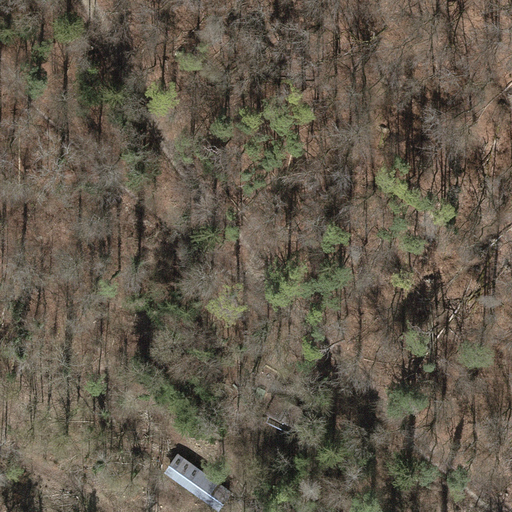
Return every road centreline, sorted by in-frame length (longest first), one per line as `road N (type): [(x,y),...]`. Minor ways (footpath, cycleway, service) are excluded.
road 1 (track): [(506,511),(269,293),(86,0)]
road 2 (track): [(269,293),(0,48)]
